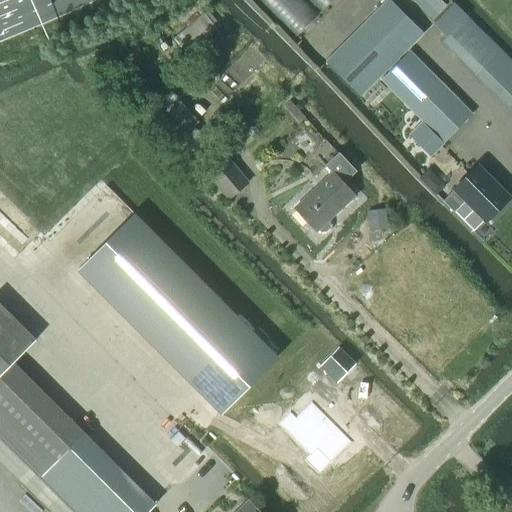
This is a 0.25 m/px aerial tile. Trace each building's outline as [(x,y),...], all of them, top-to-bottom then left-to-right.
[(440,0),(412,0),(432,18),(445,4),(440,0)] [(387,1),(325,63),(359,97),(396,60),(399,62),(382,78),(425,121),(422,124),(410,135),(430,155),(471,115),(408,52),(403,58),(401,56),(421,35),(387,1)] [(441,42),(492,94),(510,113),(511,111),(511,64),(452,4),(432,25),(446,37),(441,42)] [(181,33),(174,38),(188,55),(218,29),(203,12),(181,33)] [(187,152),(203,137),(194,127),(199,122),(170,91),(149,110),(187,152)] [(298,122),(304,117),(289,101),(283,106),(298,122)] [(333,174),(296,208),(316,231),(318,229),(321,231),(326,231),(329,228),(330,224),(328,220),(354,196),(342,183),(354,172),(338,154),(326,166),(333,174)] [(228,159),(208,175),(227,198),(247,181),(228,159)] [(478,165),(443,201),(454,212),(455,211),(474,230),(483,221),(484,222),(509,197),(478,165)] [(428,168),(420,177),(436,194),(445,185),(428,168)] [(385,209),(367,211),(369,229),(386,228),(385,209)] [(134,213),(78,270),(221,413),(278,357),(134,213)] [(0,433),(42,476),(85,433),(14,362),(36,339),(0,302),(0,433)] [(339,346),(320,365),(336,382),(355,363),(339,346)] [(296,417),(290,411),(278,423),(311,456),(317,449),(330,462),(351,441),(312,402),(296,417)] [(85,433),(42,476),(78,511),(147,511),(155,504),(85,433)] [(188,470),(187,471),(201,486),(223,465),(209,450),(205,454),(188,470)] [(260,511),(248,500),(236,511),(260,511)]
